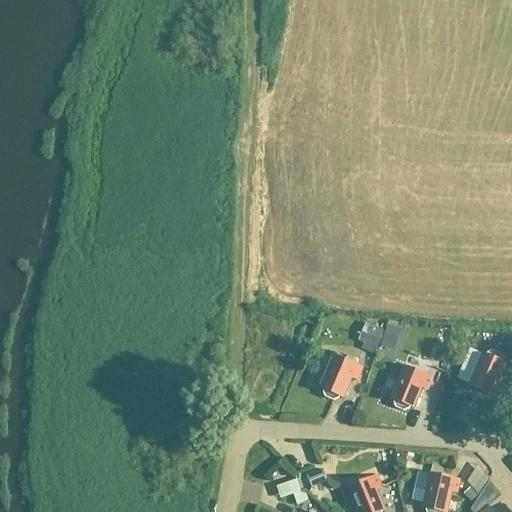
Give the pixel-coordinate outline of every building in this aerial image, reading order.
[(386,330),(380,348),(393,352),(399,334),(386,330)] [(497,400),(502,388),(496,386),(505,366),(501,364),(502,361),(500,356),(492,353),(487,355),(486,357),(482,356),(468,387),(497,400)] [(361,370),(333,358),(319,390),(323,392),(322,394),(324,399),(332,403),(337,401),(339,398),(343,400),(351,379),(357,381),(361,370)] [(432,380),(403,368),(390,400),(394,402),(393,405),(395,410),(403,413),(408,411),(409,408),(413,410),(422,390),(427,392),(432,380)] [(422,474),(425,464),(406,458),(403,468),(422,474)] [(464,493),(479,502),(491,484),(476,475),(464,493)] [(460,484),(430,476),(421,510),(425,511),(446,511),(451,495),(457,496),(460,484)] [(376,478),(347,490),(356,511),(383,511),(375,492),(381,490),(376,478)]
